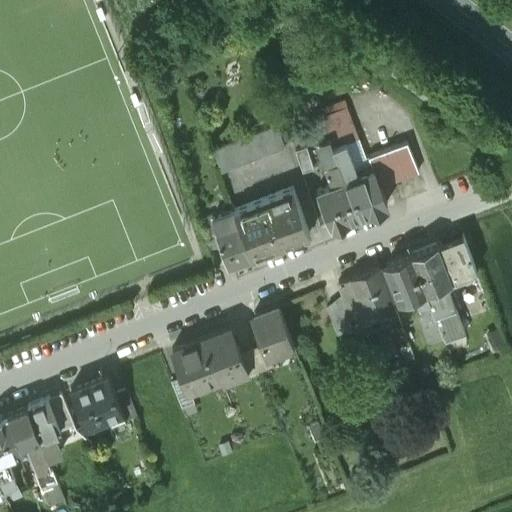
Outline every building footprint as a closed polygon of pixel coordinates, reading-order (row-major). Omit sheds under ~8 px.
[(346,107),(323,116),(328,135),(333,146),(345,142),(346,143),(358,138),(346,107)] [(323,113),(307,117),(315,141),(328,135),(323,116),(323,113)] [(275,126),(255,134),(263,157),(284,148),(275,126)] [(255,134),(213,151),(221,173),(263,157),(255,134)] [(337,181),(316,189),(331,226),(359,215),(333,146),(328,135),(315,141),(330,178),(337,181)] [(372,167),(356,174),(355,168),(346,143),(345,142),(333,146),(359,215),(387,204),(381,188),(372,167)] [(372,167),(381,188),(419,172),(407,142),(369,158),(372,167)] [(292,188),(276,195),(291,241),(308,234),(292,188)] [(276,195),(234,211),(237,221),(250,257),(291,241),(276,195)] [(211,214),(201,218),(210,245),(220,242),(215,228),(216,228),(211,214)] [(216,228),(215,228),(220,242),(228,265),(250,257),(237,221),(216,228)] [(462,233),(412,254),(436,317),(443,335),(444,336),(464,329),(446,281),(476,269),(462,233)] [(412,254),(387,263),(401,299),(417,292),(418,299),(425,316),(425,321),(436,317),(412,254)] [(379,266),(338,283),(345,299),(340,304),(342,304),(348,321),(364,314),(367,323),(382,317),(379,307),(386,305),(393,302),(379,266)] [(409,344),(393,302),(386,305),(393,324),(390,326),(398,348),(409,344)] [(340,304),(328,309),(338,336),(352,330),(348,321),(342,304),(340,304)] [(278,307),(253,317),(264,345),(268,355),(293,345),(278,307)] [(436,317),(425,321),(432,339),(443,335),(436,317)] [(229,327),(204,336),(220,377),(220,378),(245,369),(246,368),(240,353),(229,327)] [(204,336),(172,348),(188,389),(220,377),(204,336)] [(252,348),(240,353),(246,368),(245,369),(247,375),(260,370),(252,348)] [(108,373),(71,388),(86,425),(109,416),(112,424),(126,418),(108,373)] [(73,423),(61,392),(48,396),(61,428),(73,423)] [(48,396),(27,405),(48,457),(60,452),(52,431),(61,428),(48,396)] [(27,405),(3,414),(15,446),(28,441),(28,446),(37,469),(50,464),(48,457),(27,405)] [(3,414),(0,415),(0,479),(3,486),(16,481),(7,459),(2,455),(17,450),(15,446),(3,414)] [(68,511),(50,464),(37,469),(35,470),(51,511),(68,511)]
